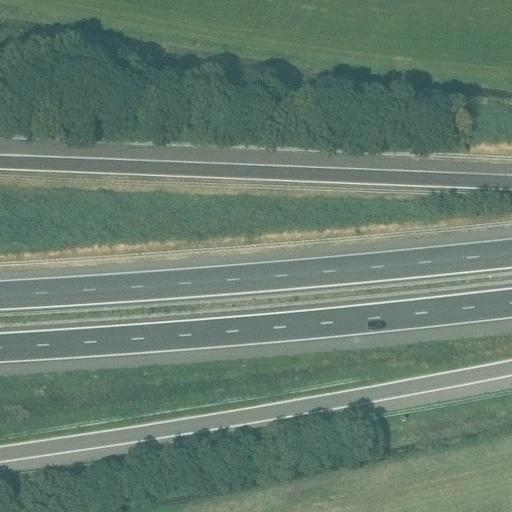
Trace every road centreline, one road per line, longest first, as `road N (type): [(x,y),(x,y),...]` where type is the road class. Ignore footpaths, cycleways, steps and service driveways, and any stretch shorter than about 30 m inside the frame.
road 1 (motorway): [(0,452),(511,367)]
road 2 (motorway): [(0,346),(511,302)]
road 3 (motorway): [(511,255),(0,293)]
road 4 (motorway): [(511,181),(0,161)]
